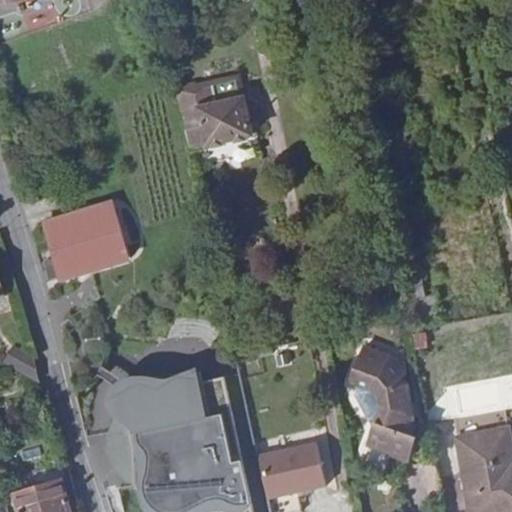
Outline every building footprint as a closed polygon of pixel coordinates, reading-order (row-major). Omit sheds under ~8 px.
[(178,89),(190,87),(174,16),(163,20),(178,89)] [(190,87),(178,89),(194,167),(261,153),(257,135),(252,136),(239,76),(190,87)] [(111,259),(99,205),(88,209),(85,200),(73,204),(75,212),(45,221),(61,274),(111,259)] [(115,200),(99,205),(111,259),(130,253),(115,200)] [(418,283),(400,286),(403,300),(421,297),(418,283)] [(35,364),(30,342),(15,334),(7,348),(35,364)] [(372,419),(363,446),(395,457),(427,364),(361,341),(346,383),(371,392),(362,416),(372,419)] [(252,511),(221,374),(199,378),(199,367),(191,371),(163,370),(144,377),(124,378),(117,382),(111,390),(110,402),(115,410),(116,411),(119,414),(123,417),(127,423),(130,432),(130,435),(131,439),(132,444),(132,447),(126,449),(131,471),(134,471),(135,481),(148,497),(147,511),(252,511)] [(134,480),(135,481),(134,471),(131,471),(126,449),(132,447),(132,444),(131,439),(130,435),(130,432),(127,423),(123,417),(119,414),(116,411),(115,410),(107,433),(108,448),(119,469),(126,477),(134,480)] [(511,511),(511,460),(506,433),(457,444),(471,511),(511,511)] [(313,441),(255,454),(264,497),(323,483),(313,441)] [(0,511),(4,511),(10,511),(0,475),(0,511)] [(70,511),(59,479),(43,483),(42,479),(35,481),(36,485),(15,491),(21,511),(70,511)]
